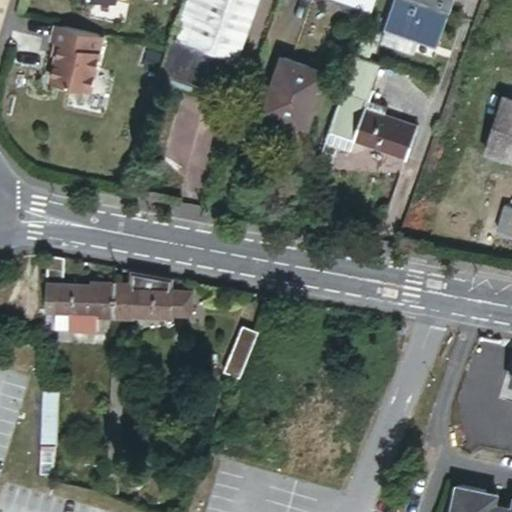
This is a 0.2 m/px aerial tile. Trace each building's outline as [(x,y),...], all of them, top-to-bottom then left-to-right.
[(186,0),(172,41),(158,81),(203,97),(218,56),(239,63),(260,0),(186,0)] [(375,0),(279,0),(278,5),(353,31),(364,34),(375,0)] [(450,7),(429,0),(396,0),(388,22),(438,40),(450,7)] [(92,94),(105,38),(56,27),(52,44),(62,46),(53,85),(92,94)] [(349,78),(364,34),(353,31),(347,48),(338,45),(329,71),(342,76),(349,78)] [(374,38),(364,34),(349,78),(328,140),(353,148),(353,145),(356,137),(408,154),(419,122),(399,115),(398,120),(384,116),(387,105),(383,103),(370,99),(383,60),(370,56),(371,52),(375,38),(374,38)] [(322,75),(281,61),(264,112),(305,126),(322,75)] [(511,98),(506,97),(488,154),(511,160),(511,98)] [(511,206),(508,205),(499,230),(511,233),(511,206)] [(44,260),(43,289),(62,289),(62,264),(44,260)] [(111,287),(110,321),(126,322),(126,317),(165,319),(165,316),(187,317),(188,295),(167,294),(167,285),(148,281),(126,277),(126,287),(111,287)] [(43,289),(43,314),(55,315),(68,316),(68,334),(92,335),(93,321),(110,321),(111,287),(92,285),(91,289),(62,289),(43,289)] [(68,316),(55,315),(54,333),(68,334),(68,316)] [(220,378),(237,385),(255,338),(238,331),(220,378)] [(108,369),(105,434),(119,435),(122,369),(108,369)] [(41,385),(40,448),(58,448),(59,385),(41,385)] [(105,434),(102,493),(105,494),(116,499),(119,435),(105,434)] [(511,511),(511,509),(511,511),(493,511),(495,503),(484,500),(486,490),(457,484),(450,511),(511,511)] [(495,503),(498,493),(486,490),(484,500),(495,503)]
